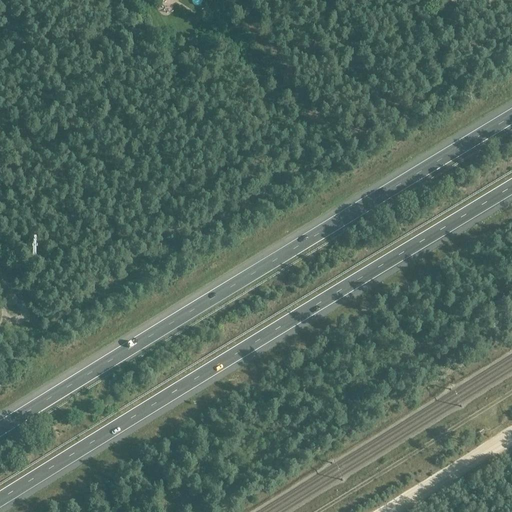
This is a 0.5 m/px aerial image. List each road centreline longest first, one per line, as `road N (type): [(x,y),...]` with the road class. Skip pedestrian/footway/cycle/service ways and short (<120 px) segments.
road 1 (track): [(142,0),(170,50),(240,64),(303,161),(293,179),(174,248),(157,236),(0,6)]
road 2 (motorway): [(511,116),(0,429)]
road 3 (motorway): [(0,501),(511,189)]
road 4 (track): [(318,511),(511,392)]
